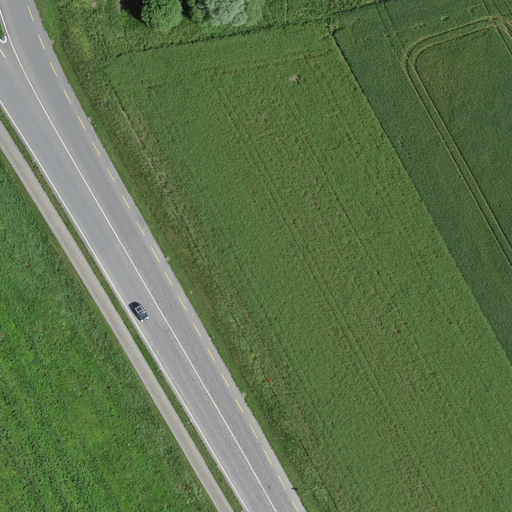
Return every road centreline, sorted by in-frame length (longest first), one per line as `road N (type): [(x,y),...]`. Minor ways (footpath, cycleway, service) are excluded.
road 1 (primary): [(33,91),(274,511)]
road 2 (track): [(0,133),(227,511)]
